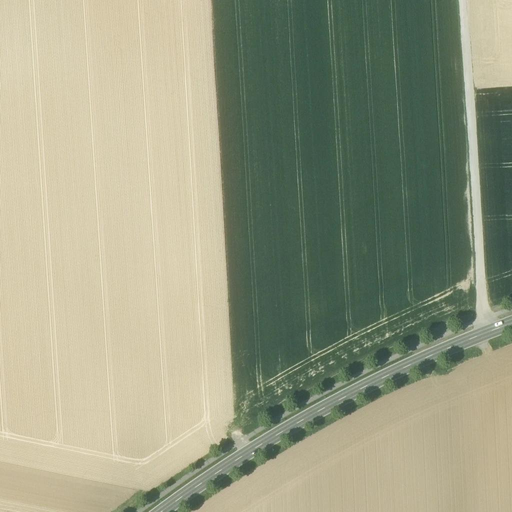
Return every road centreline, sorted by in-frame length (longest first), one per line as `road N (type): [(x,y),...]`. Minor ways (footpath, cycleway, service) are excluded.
road 1 (tertiary): [(163,511),(362,390),(511,326)]
road 2 (track): [(485,334),(463,0)]
